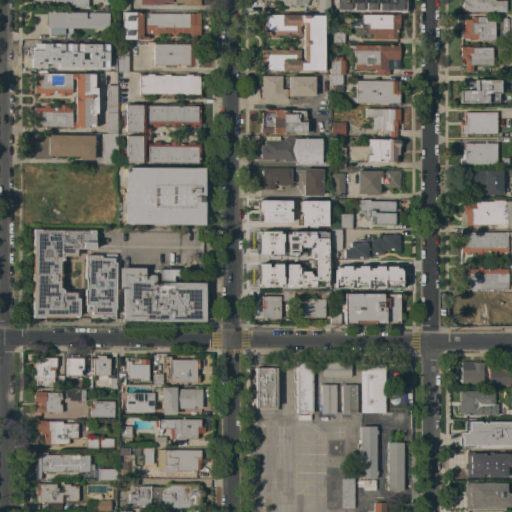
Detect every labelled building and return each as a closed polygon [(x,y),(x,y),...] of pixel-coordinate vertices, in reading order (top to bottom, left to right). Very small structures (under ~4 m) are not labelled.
[(128,0),(128,10),(117,10),(116,0),(128,0)] [(329,0),(329,12),(317,12),(317,0),(329,0)] [(398,0),(398,10),(360,10),(360,4),(354,4),(354,0),(398,0)] [(493,12),(493,11),(462,11),(462,9),(461,8),(461,5),(461,4),(461,2),(463,2),(463,0),(493,0),(494,1),(505,1),(505,11),(493,12)] [(107,13),(107,29),(63,28),(63,37),(48,37),(48,28),(44,28),(45,12),(107,13)] [(139,12),(139,14),(141,14),(141,36),(148,36),(148,39),(121,39),(121,12),(139,12)] [(199,36),(153,35),(153,34),(144,34),(144,13),(199,13),(199,36)] [(260,70),(260,50),(269,50),(270,48),(272,47),(274,47),(275,50),(287,50),(288,47),(290,47),(292,48),(293,50),(299,50),(299,61),(302,61),(302,25),(299,25),(299,36),(293,36),(292,37),(291,38),(290,38),(289,37),(288,37),(287,35),(275,35),(273,38),(272,38),(270,37),(269,35),(259,35),(260,14),(323,15),(323,71),(260,70)] [(373,39),(373,34),(360,34),(360,24),(360,14),(399,14),(399,29),(397,29),(397,39),(373,39)] [(465,40),(465,38),(460,39),(460,24),(463,24),(463,19),(470,19),(470,17),(485,17),(485,21),(493,21),(494,39),(465,40)] [(332,43),(332,32),(343,32),(343,43),(332,43)] [(70,43),(70,66),(33,66),(33,64),(32,64),(32,59),(33,59),(33,57),(32,57),(32,55),(33,55),(33,49),(32,49),(32,44),(33,44),(33,42),(70,43)] [(196,52),(200,52),(200,64),(198,64),(198,66),(153,65),(153,44),(196,44),(196,52)] [(128,71),(117,72),(117,45),(128,45),(128,71)] [(398,69),(388,69),(388,75),(376,75),(376,70),(353,69),(353,49),(348,49),(348,45),(399,45),(398,69)] [(491,65),(472,65),(472,72),(464,72),(464,61),(463,61),(463,57),(460,57),(460,46),(471,47),(491,47),(491,65)] [(106,72),(94,71),(94,51),(106,51),(106,72)] [(330,74),(330,60),(334,60),(334,56),(341,56),(341,60),(343,60),(343,74),(342,74),(330,74)] [(93,74),(93,88),(97,88),(96,120),(94,120),(94,128),(33,127),(33,107),(43,107),(43,105),(48,105),(48,107),(59,107),(59,105),(65,105),(65,107),(71,108),(71,122),(73,122),(73,79),(71,79),(71,93),(65,93),(65,96),(59,96),(59,93),(48,93),(48,96),(43,96),(43,93),(33,93),(33,73),(36,73),(36,71),(46,71),(46,73),(93,74)] [(162,75),(162,74),(169,74),(169,75),(184,76),(184,74),(191,74),(191,76),(194,76),(194,74),(199,74),(199,81),(201,82),(201,87),(199,87),(199,94),(173,94),(173,96),(163,96),(163,94),(138,94),(138,73),(143,73),(143,75),(146,75),(146,74),(153,74),(153,75),(162,75)] [(342,91),(331,91),(331,86),(330,86),(330,74),(342,74),(342,91)] [(264,99),(264,98),(260,98),(260,86),(261,86),(261,76),(281,76),(281,89),(286,89),(286,92),(288,92),(287,76),(314,76),(314,96),(291,96),(291,99),(288,99),(288,96),(286,96),(286,99),(264,99)] [(351,102),(351,97),(355,97),(355,80),(399,81),(399,91),(400,91),(400,103),(351,102)] [(499,80),(499,93),(498,93),(498,102),(459,103),(459,90),(463,90),(463,81),(499,80)] [(116,133),(106,133),(106,112),(104,112),(104,106),(106,106),(106,85),(116,85),(116,133)] [(124,132),(124,116),(120,116),(120,111),(124,111),(124,105),(143,105),(143,106),(199,106),(199,125),(193,125),(193,127),(187,127),(187,125),(176,125),(176,127),(169,127),(169,125),(159,125),(159,127),(152,127),(152,124),(147,124),(147,111),(143,111),(143,128),(149,128),(149,132),(124,132)] [(399,109),(399,124),(396,124),(396,130),(380,130),(380,125),(381,125),(381,116),(377,116),(375,116),(373,116),(373,117),(364,117),(365,108),(399,109)] [(304,110),(304,115),(307,115),(307,117),(304,117),(304,119),(307,119),(307,122),(306,122),(305,128),(308,128),(308,130),(305,130),(305,133),(260,133),(260,122),(261,122),(261,113),(266,113),(266,110),(304,110)] [(496,112),(496,133),(459,134),(459,121),(463,121),(463,112),(496,112)] [(344,122),(344,136),(330,136),(330,122),(344,122)] [(116,134),(116,164),(102,164),(102,134),(116,134)] [(93,160),(79,160),(79,157),(50,157),(50,159),(32,159),(32,135),(93,135),(93,160)] [(125,156),(121,156),(121,151),(125,151),(125,136),(149,135),(149,139),(144,139),(144,156),(147,156),(147,144),(152,144),(152,141),(159,141),(159,144),(169,144),(169,142),(176,142),(176,144),(187,144),(187,142),(194,142),(194,144),(199,144),(199,165),(146,165),(146,162),(144,162),(144,163),(125,163),(125,156)] [(320,148),(322,148),(322,152),(320,152),(320,156),(322,157),(321,162),(320,162),(320,163),(297,164),(296,161),(282,161),(282,159),(260,159),(260,140),(278,139),(278,140),(283,140),(283,138),(320,138),(320,148)] [(397,139),(398,140),(399,140),(400,142),(400,145),(399,146),(398,145),(398,146),(398,154),(394,155),(394,162),(385,162),(378,162),(378,161),(367,161),(367,155),(371,155),(371,146),(368,146),(368,139),(397,139)] [(484,143),(484,142),(486,142),(486,143),(496,143),(496,165),(486,165),(486,166),(484,166),(484,165),(463,165),(463,164),(461,164),(461,159),(463,159),(463,158),(462,158),(462,154),(463,154),(463,153),(462,153),(462,149),(463,149),(463,148),(461,148),(461,144),(463,144),(463,143),(484,143)] [(344,167),(332,167),(333,147),(344,147),(344,167)] [(203,225),(124,224),(124,213),(123,213),(123,203),(124,203),(124,199),(123,199),(123,192),(124,192),(124,188),(123,188),(123,178),(124,177),(124,172),(123,172),(123,169),(125,169),(125,167),(203,168),(203,225)] [(291,185),(274,185),(274,189),(261,189),(261,168),(291,168),(291,185)] [(321,196),(302,195),(302,168),(322,169),(321,196)] [(399,172),(400,173),(399,177),(399,178),(399,187),(394,187),(393,188),(388,188),(387,187),(385,187),(384,186),(378,186),(378,194),(375,194),(375,195),(363,195),(364,194),(356,194),(356,170),(399,171),(399,172)] [(501,170),(501,187),(503,187),(503,190),(505,190),(505,193),(503,193),(502,193),(501,193),(501,195),(483,195),(483,194),(481,194),(481,187),(462,187),(462,170),(501,170)] [(331,173),(343,173),(343,196),(331,196),(331,173)] [(258,222),(258,210),(260,210),(260,200),(304,200),(304,222),(258,222)] [(372,225),(372,217),(363,217),(363,211),(359,211),(359,200),(369,200),(369,201),(394,201),(394,203),(395,203),(395,208),(394,208),(394,209),(398,209),(398,225),(372,225)] [(511,227),(505,228),(505,224),(464,225),(460,225),(460,214),(462,213),(462,203),(474,203),(474,202),(492,201),(492,200),(503,200),(503,201),(511,201),(511,227)] [(325,201),(298,201),(297,225),(324,226),(325,201)] [(339,223),(340,213),(351,213),(350,229),(331,228),(331,222),(339,223)] [(329,228),(318,228),(318,217),(329,217),(329,228)] [(31,302),(32,302),(32,280),(31,280),(31,267),(33,267),(33,245),(32,245),(32,229),(40,229),(40,230),(86,231),(87,230),(94,230),(94,249),(77,249),(77,256),(63,256),(63,260),(60,260),(60,279),(60,288),(60,291),(75,291),(76,296),(78,296),(78,316),(73,316),(73,317),(31,318),(31,302)] [(340,251),(336,251),(336,257),(330,257),(330,229),(341,230),(340,251)] [(256,231),(255,254),(279,255),(280,232),(256,231)] [(324,232),(284,232),(284,255),(295,255),(295,246),(310,246),(310,273),(296,273),(296,264),(284,264),(284,288),(311,288),(311,280),(324,280),(324,232)] [(511,289),(510,289),(466,289),(466,290),(460,290),(460,269),(463,269),(463,266),(468,266),(468,269),(476,269),(476,267),(482,267),(482,269),(493,269),(493,267),(499,267),(499,269),(506,269),(506,285),(509,285),(509,267),(510,267),(510,262),(507,262),(507,259),(510,259),(509,236),(506,236),(506,252),(482,252),(482,255),(476,255),(476,252),(468,252),(468,255),(464,255),(464,252),(460,252),(460,232),(466,232),(511,232),(511,289)] [(343,258),(343,249),(346,250),(346,247),(349,247),(349,243),(365,243),(365,239),(375,239),(375,238),(379,238),(381,238),(381,234),(391,234),(395,234),(395,235),(398,235),(398,255),(366,255),(366,258),(343,258)] [(115,319),(98,319),(98,317),(89,317),(89,312),(85,312),(85,305),(84,305),(84,289),(85,289),(85,278),(84,278),(84,255),(93,255),(93,254),(115,254),(115,319)] [(330,278),(330,261),(335,261),(335,268),(341,270),(341,290),(330,290),(330,278)] [(366,262),(366,266),(399,266),(399,286),(395,286),(395,287),(391,287),(391,286),(381,286),(381,282),(378,282),(375,282),(375,281),(365,281),(365,277),(363,277),(363,280),(359,280),(359,277),(349,277),(349,272),(346,272),(346,270),(343,270),(343,262),(366,262)] [(280,264),(255,264),(256,288),(280,287),(280,264)] [(204,322),(121,321),(121,289),(119,289),(118,268),(144,268),(144,276),(148,276),(148,275),(154,275),(154,282),(156,282),(157,269),(174,269),(173,283),(204,283),(204,322)] [(318,291),(318,279),(330,278),(330,290),(318,291)] [(290,291),(290,292),(293,292),(293,301),(282,301),(282,291),(290,291)] [(471,300),(471,303),(477,303),(477,301),(499,300),(499,301),(503,301),(503,305),(511,305),(511,292),(511,322),(505,322),(505,317),(503,317),(502,309),(499,309),(499,323),(477,323),(463,323),(463,322),(462,322),(462,315),(459,315),(459,308),(462,308),(462,302),(463,302),(463,301),(471,300)] [(343,324),(343,294),(398,294),(398,324),(343,324)] [(279,311),(283,311),(283,318),(279,318),(279,319),(260,319),(260,296),(279,296),(279,311)] [(301,318),(301,299),(324,299),(323,318),(301,318)] [(340,324),(330,324),(330,313),(339,313),(340,324)] [(55,367),(54,367),(54,370),(53,370),(53,373),(55,373),(55,376),(53,376),(53,386),(35,386),(35,378),(33,378),(33,367),(31,367),(31,362),(33,362),(33,359),(41,359),(41,357),(43,357),(43,355),(49,355),(49,357),(55,357),(55,367)] [(81,375),(75,375),(75,376),(65,376),(65,357),(69,357),(69,355),(77,355),(77,358),(81,358),(81,375)] [(97,358),(97,355),(104,355),(104,358),(108,358),(109,375),(106,375),(106,378),(100,378),(100,377),(97,377),(97,375),(92,375),(92,358),(97,358)] [(199,359),(198,382),(168,381),(168,375),(166,375),(166,368),(161,368),(161,356),(169,356),(169,359),(199,359)] [(125,360),(130,360),(130,358),(138,358),(138,359),(147,359),(147,364),(147,381),(140,381),(140,379),(126,379),(125,360)] [(295,362),(311,362),(311,413),(295,413),(295,362)] [(321,362),(350,363),(349,377),(320,377),(321,362)] [(482,362),(482,369),(482,385),(460,385),(460,362),(482,362)] [(488,385),(488,368),(495,368),(495,365),(499,365),(499,362),(510,362),(510,370),(509,370),(509,385),(488,385)] [(254,368),(271,368),(271,364),(275,364),(275,411),(271,411),(271,408),(254,408),(254,368)] [(360,413),(359,365),(383,364),(384,412),(360,413)] [(151,373),(162,373),(162,385),(151,385),(151,373)] [(116,388),(109,388),(109,384),(107,384),(107,382),(109,382),(109,378),(116,378),(116,388)] [(320,385),(334,385),(334,414),(320,414),(320,385)] [(355,414),(340,414),(340,385),(356,385),(355,414)] [(175,387),(175,389),(201,389),(201,396),(202,396),(202,401),(201,401),(201,409),(175,409),(175,414),(161,414),(161,400),(151,400),(151,412),(125,412),(125,392),(151,392),(151,388),(161,388),(161,387),(175,387)] [(84,389),(84,401),(68,400),(68,397),(64,397),(64,390),(68,390),(68,389),(82,389),(84,389)] [(61,400),(58,400),(58,404),(61,404),(61,412),(45,412),(45,413),(42,413),(42,412),(40,412),(40,413),(38,413),(38,412),(37,412),(36,413),(35,412),(36,411),(35,408),(36,406),(33,406),(33,398),(32,398),(32,394),(33,394),(33,392),(34,392),(34,391),(37,390),(37,391),(41,391),(41,390),(44,390),(44,392),(45,392),(61,392),(61,400)] [(497,415),(462,415),(461,413),(458,413),(458,402),(459,402),(459,391),(493,391),(493,404),(496,404),(497,415)] [(113,401),(113,417),(89,417),(89,415),(88,414),(88,411),(89,411),(89,405),(93,405),(93,404),(91,404),(91,401),(93,401),(113,401)] [(199,419),(199,420),(201,420),(201,422),(199,422),(199,423),(201,423),(201,427),(204,427),(204,433),(197,433),(197,438),(196,438),(196,439),(183,439),(183,440),(172,440),(172,439),(170,439),(170,429),(157,429),(157,427),(155,427),(155,421),(157,421),(157,419),(199,419)] [(77,423),(77,438),(67,438),(67,444),(43,444),(43,435),(40,435),(40,431),(36,431),(36,420),(44,420),(44,421),(61,421),(61,423),(77,423)] [(459,433),(459,447),(511,447),(511,421),(466,422),(466,430),(465,430),(465,433),(459,433)] [(130,434),(132,434),(132,437),(130,437),(130,441),(119,441),(119,426),(130,426),(130,434)] [(375,426),(375,430),(376,430),(376,434),(375,434),(375,471),(376,471),(376,475),(375,475),(375,479),(359,479),(358,447),(357,447),(357,443),(359,443),(359,426),(375,426)] [(164,437),(164,438),(166,438),(166,445),(164,445),(164,446),(153,446),(153,436),(164,437)] [(97,438),(97,446),(96,446),(97,450),(86,450),(86,438),(97,438)] [(98,438),(112,438),(111,447),(98,447),(98,438)] [(401,442),(402,491),(386,491),(386,487),(385,487),(385,483),(386,483),(386,475),(385,475),(385,472),(386,471),(386,463),(385,463),(384,459),(386,459),(386,452),(384,452),(384,448),(386,448),(386,443),(401,442)] [(128,456),(117,455),(117,447),(128,447),(128,456)] [(199,450),(199,458),(203,458),(203,463),(199,463),(199,470),(196,470),(196,471),(169,471),(169,472),(160,472),(156,468),(156,449),(199,450)] [(88,455),(88,472),(76,472),(76,470),(75,470),(75,481),(44,480),(44,472),(39,472),(39,480),(34,480),(34,451),(46,451),(46,455),(88,455)] [(469,463),(467,462),(466,461),(465,459),(463,459),(463,451),(479,451),(479,456),(492,457),(492,475),(469,475),(469,463)] [(116,469),(116,480),(98,480),(98,468),(116,469)] [(353,508),(340,508),(340,478),(353,478),(353,508)] [(374,480),(374,490),(362,490),(362,480),(374,480)] [(35,481),(37,481),(37,483),(38,483),(38,484),(55,484),(55,486),(57,486),(57,492),(63,492),(63,490),(61,490),(61,486),(63,486),(63,484),(69,484),(69,486),(77,486),(77,501),(67,501),(67,503),(38,502),(38,496),(35,496),(35,481)] [(463,495),(463,491),(463,481),(470,481),(470,487),(496,487),(496,504),(464,505),(463,495)] [(149,486),(149,487),(164,487),(167,484),(196,485),(199,485),(199,490),(201,490),(201,496),(199,496),(199,501),(198,501),(198,507),(149,507),(149,505),(128,506),(128,494),(135,494),(135,492),(133,492),(133,488),(135,488),(135,487),(138,487),(138,485),(149,486)] [(110,500),(110,511),(95,511),(95,500),(110,500)] [(372,511),(372,502),(389,502),(389,511),(372,511)]
